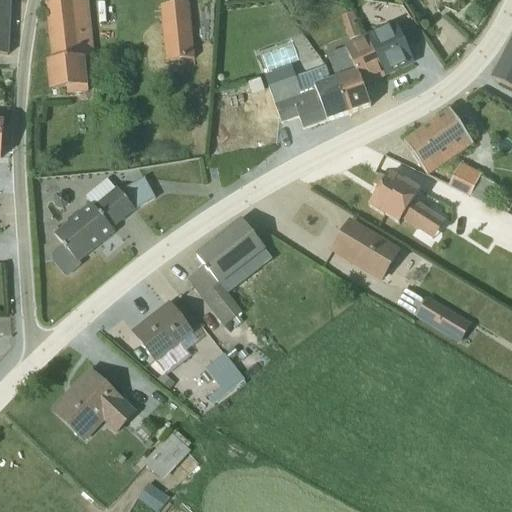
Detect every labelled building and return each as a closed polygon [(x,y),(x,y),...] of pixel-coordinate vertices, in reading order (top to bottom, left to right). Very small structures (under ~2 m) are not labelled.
[(0,0),(0,57),(6,58),(9,4),(5,4),(5,0),(0,0)] [(86,0),(85,0),(44,6),(46,21),(51,64),(47,65),(50,92),(65,91),(66,98),(87,96),(83,61),(93,59),(86,0)] [(193,62),(187,4),(159,7),(164,65),(193,62)] [(342,31),(347,43),(360,38),(352,14),(340,19),(344,30),(342,31)] [(365,37),(383,80),(415,65),(395,23),(365,37)] [(383,80),(365,37),(342,48),(343,51),(326,58),(335,81),(347,116),(369,109),(362,90),(383,80)] [(511,38),(490,81),(511,92),(511,38)] [(267,52),(269,66),(292,62),(290,48),(267,52)] [(280,73),(264,78),(268,89),(267,90),(280,126),(297,120),(302,132),(347,116),(335,81),(329,83),(325,73),(295,84),(294,81),(284,84),(280,73)] [(246,85),(250,97),(263,93),(259,81),(246,85)] [(403,145),(426,178),(471,147),(448,113),(403,145)] [(459,166),(447,189),(482,206),(493,186),(479,179),(481,177),(459,166)] [(433,243),(445,226),(412,204),(419,193),(403,183),(402,185),(388,176),(385,181),(379,177),(372,187),(378,191),(367,209),(383,219),(383,218),(397,227),(401,222),(433,243)] [(153,201),(142,181),(118,193),(115,190),(92,209),(90,206),(79,215),(76,213),(66,222),(68,225),(53,238),(62,249),(52,257),(53,265),(64,279),(65,279),(79,268),(77,265),(113,235),(111,232),(136,211),(153,201)] [(220,287),(263,253),(241,224),(195,259),(203,269),(186,282),(223,330),(241,315),(220,287)] [(348,226),(332,253),(382,283),(398,256),(348,226)] [(405,292),(396,306),(415,318),(414,320),(458,346),(470,327),(426,301),(424,304),(405,292)] [(168,305),(129,334),(153,365),(155,364),(165,378),(190,359),(185,353),(197,343),(168,305)] [(207,400),(213,408),(242,384),(221,357),(203,372),(218,391),(207,400)] [(89,374),(51,414),(84,445),(103,425),(115,436),(135,416),(89,374)] [(141,427),(132,436),(142,446),(151,437),(141,427)] [(170,436),(142,467),(162,484),(190,453),(170,436)] [(148,486),(136,501),(151,511),(159,511),(168,500),(148,486)]
